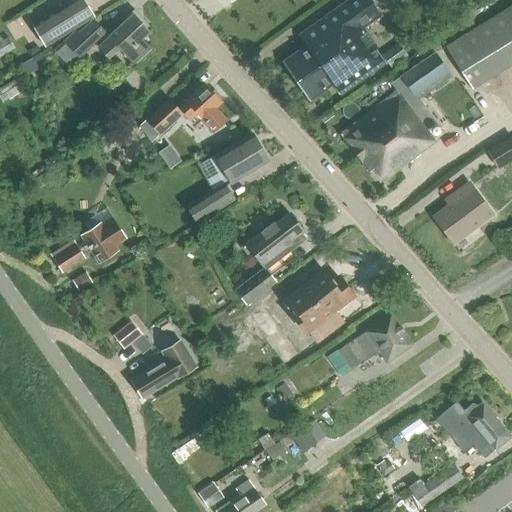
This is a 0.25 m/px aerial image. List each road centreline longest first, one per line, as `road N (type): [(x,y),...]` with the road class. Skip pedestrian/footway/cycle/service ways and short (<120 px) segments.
road 1 (tertiary): [(511,377),(175,0)]
road 2 (unclassified): [(0,279),(166,511)]
